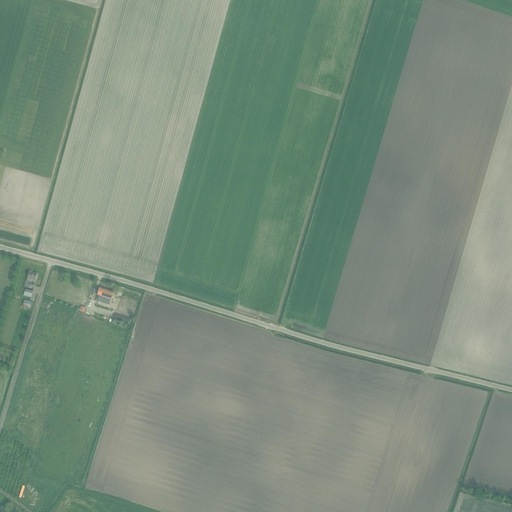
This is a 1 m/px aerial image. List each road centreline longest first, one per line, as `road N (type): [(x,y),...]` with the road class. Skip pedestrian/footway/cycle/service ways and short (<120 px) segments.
road 1 (tertiary): [(511,393),(49,262)]
road 2 (residential): [(49,262),(0,428)]
